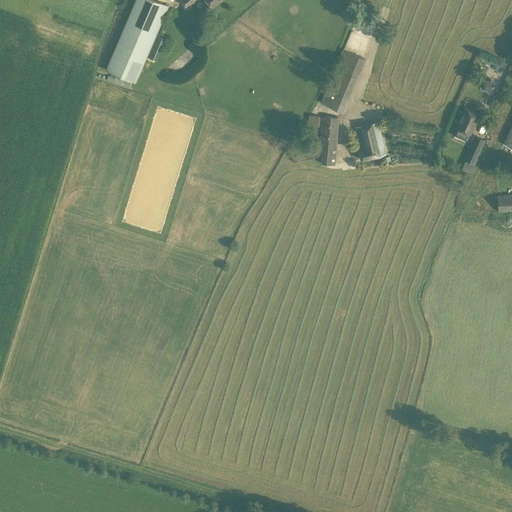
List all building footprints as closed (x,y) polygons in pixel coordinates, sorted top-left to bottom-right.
[(169,5),(157,0),(135,0),(106,68),(136,81),(169,5)] [(343,49),(320,102),(344,112),(366,58),(343,49)] [(457,126),(471,132),(479,114),(465,107),(457,126)] [(309,114),(307,137),(318,137),(320,115),(309,114)] [(322,115),(320,144),(323,144),(322,155),(321,163),(335,164),(339,116),(322,115)] [(361,159),(385,153),(383,144),(378,121),(356,126),(361,149),(359,150),(361,159)] [(511,123),(503,143),(511,146),(511,123)] [(465,159),(475,164),(485,139),(475,135),(465,159)] [(294,162),(322,155),(318,139),(290,146),(294,162)] [(511,193),(497,194),(499,211),(511,210),(511,193)]
